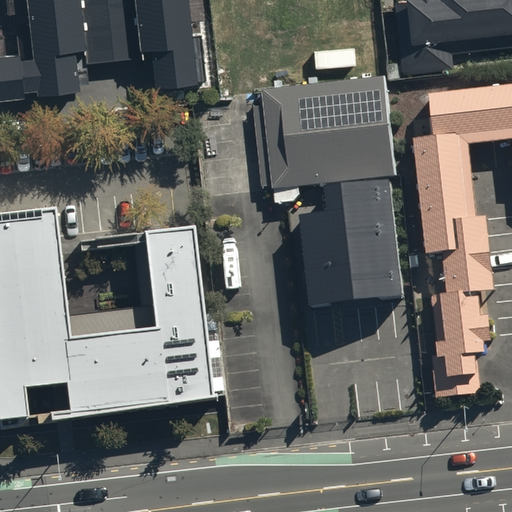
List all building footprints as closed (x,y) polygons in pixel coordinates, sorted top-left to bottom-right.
[(25,0),(32,53),(0,57),(0,101),(79,93),(76,67),(151,59),(155,90),(199,85),(189,0),(25,0)] [(511,0),(406,0),(403,0),(408,49),(511,39),(511,0)] [(258,94),(268,189),(398,175),(387,80),(258,94)] [(511,88),(427,95),(430,137),(412,138),(421,263),(441,262),(443,293),(425,294),(429,351),(432,398),(481,394),(479,361),(483,360),(468,151),(511,147),(511,88)] [(198,113),(202,154),(221,153),(217,111),(198,113)] [(310,307),(403,297),(389,180),(324,187),(326,210),(298,213),(310,307)] [(50,221),(0,226),(0,432),(214,408),(194,235),(144,241),(156,343),(65,354),(50,221)]
